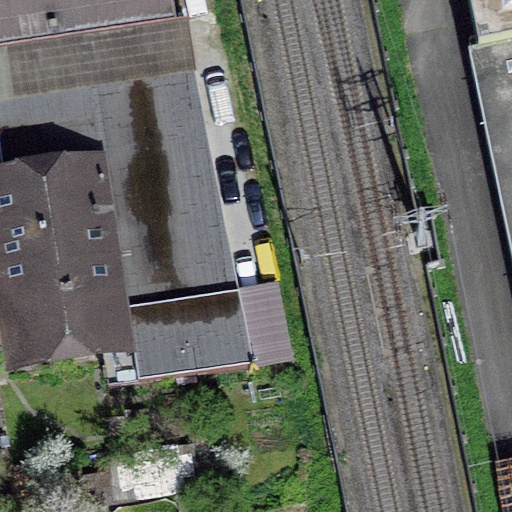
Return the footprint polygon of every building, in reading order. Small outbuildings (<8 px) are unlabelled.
[(0,0),(0,50),(176,25),(172,0),(0,0)] [(511,0),(458,0),(473,66),(464,67),(511,289),(511,0)] [(253,368),(194,73),(0,100),(0,202),(22,357),(101,346),(107,389),(253,368)] [(277,286),(240,295),(259,378),(296,370),(277,286)] [(179,452),(124,460),(126,477),(85,482),(89,505),(184,493),(179,452)]
